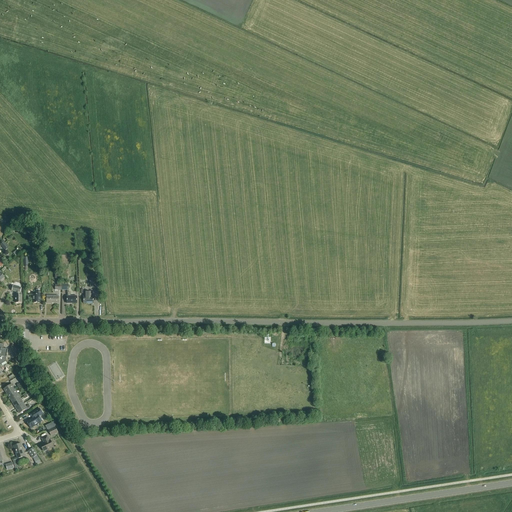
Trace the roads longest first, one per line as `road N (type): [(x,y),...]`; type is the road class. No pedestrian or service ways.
road 1 (unclassified): [(511,321),(0,317)]
road 2 (tertiary): [(321,511),(511,483)]
road 3 (track): [(114,511),(27,369)]
